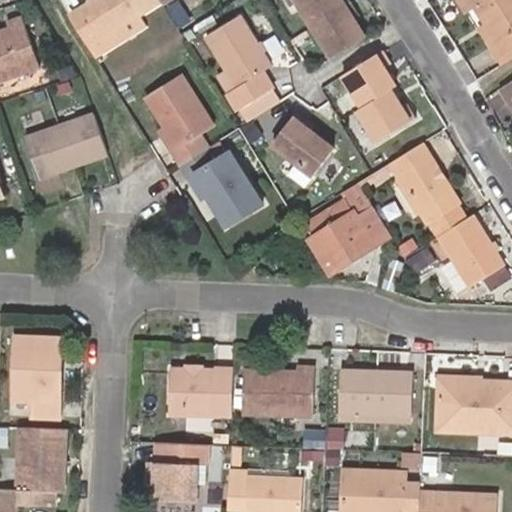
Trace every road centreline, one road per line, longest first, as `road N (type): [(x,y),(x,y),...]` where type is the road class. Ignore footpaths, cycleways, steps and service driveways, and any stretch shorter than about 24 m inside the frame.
road 1 (residential): [(113,295),(348,299),(412,322),(511,327)]
road 2 (residential): [(511,193),(396,0)]
road 3 (residential): [(111,511),(113,295)]
